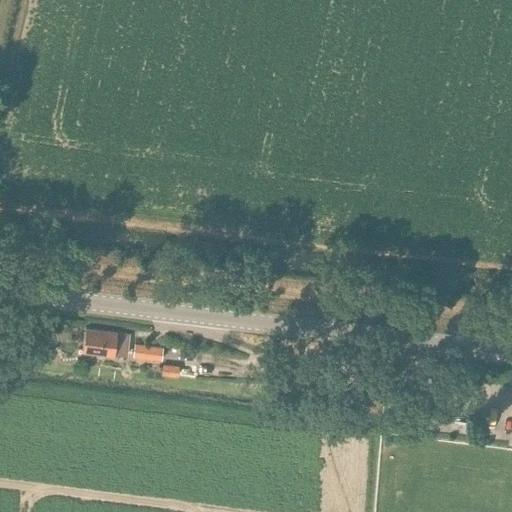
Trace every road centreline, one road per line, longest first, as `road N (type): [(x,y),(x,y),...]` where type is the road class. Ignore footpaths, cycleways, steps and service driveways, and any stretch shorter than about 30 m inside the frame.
road 1 (secondary): [(511,354),(0,291)]
road 2 (track): [(0,384),(355,429),(360,381)]
